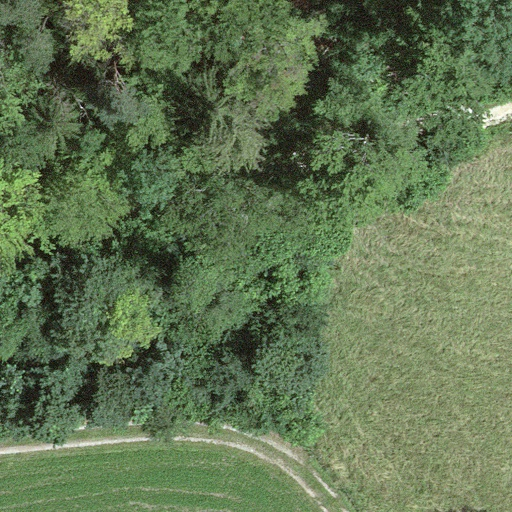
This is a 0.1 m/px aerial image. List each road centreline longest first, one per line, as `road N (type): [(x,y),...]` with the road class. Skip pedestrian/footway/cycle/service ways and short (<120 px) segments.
road 1 (track): [(511,109),(356,140),(0,245)]
road 2 (track): [(0,443),(198,431),(273,453),(337,511)]
